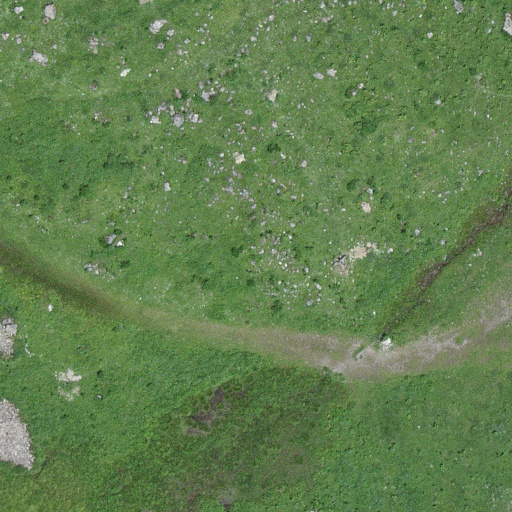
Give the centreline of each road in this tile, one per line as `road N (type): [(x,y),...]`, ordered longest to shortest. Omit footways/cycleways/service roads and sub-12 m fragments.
road 1 (track): [(0,220),(127,307),(340,352),(444,351),(511,316)]
road 2 (track): [(231,0),(144,92),(0,109)]
